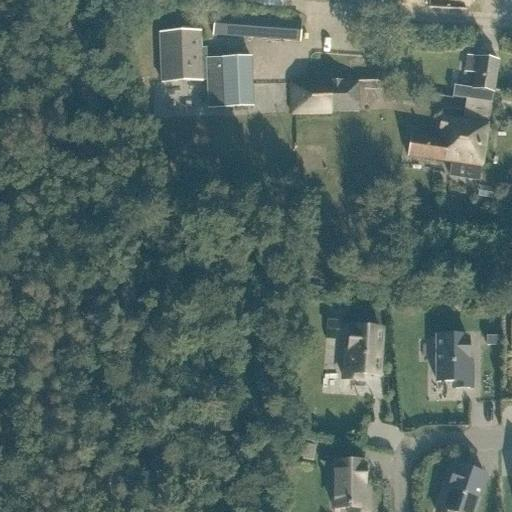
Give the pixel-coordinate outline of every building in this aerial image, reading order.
[(213,16),(212,36),(299,43),(300,23),(213,16)] [(200,31),(161,33),(162,81),(207,79),(207,107),(252,106),(251,56),(206,58),(206,47),(201,47),(200,31)] [(471,89),(491,92),(496,60),(466,56),(463,71),(473,73),(471,89)] [(356,82),(290,86),(292,115),(358,111),(356,82)] [(416,143),(414,160),(483,171),(491,125),(487,125),(492,95),(466,92),(461,121),(440,117),(436,146),(416,143)] [(339,323),(327,322),(326,330),(338,331),(339,323)] [(360,375),(377,377),(380,331),(350,329),(348,353),(344,353),(342,380),(360,381),(360,375)] [(466,338),(436,337),(436,383),(453,383),(453,389),(470,389),(470,362),(466,362),(466,338)] [(498,338),(486,338),(486,346),(498,346),(498,338)] [(310,460),(312,449),(304,447),(302,458),(310,460)] [(363,464),(333,464),(333,510),(349,510),(349,511),(367,511),(367,488),(363,488),(363,464)] [(472,511),(484,476),(456,467),(448,490),(444,488),(436,511),(472,511)]
